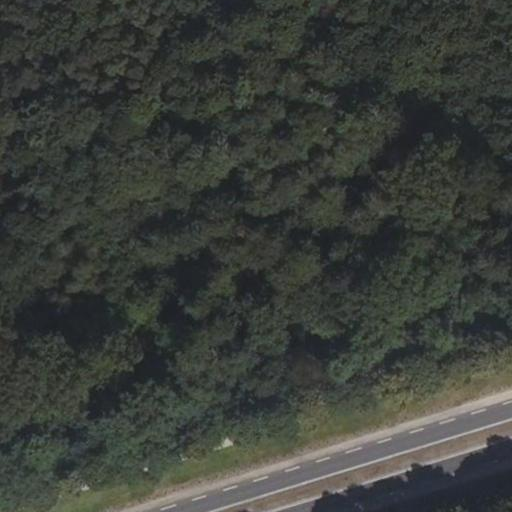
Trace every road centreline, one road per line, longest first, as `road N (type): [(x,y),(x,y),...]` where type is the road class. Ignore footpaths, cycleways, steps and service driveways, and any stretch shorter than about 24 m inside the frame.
road 1 (secondary): [(511,410),(182,511)]
road 2 (secondary): [(304,511),(511,448)]
